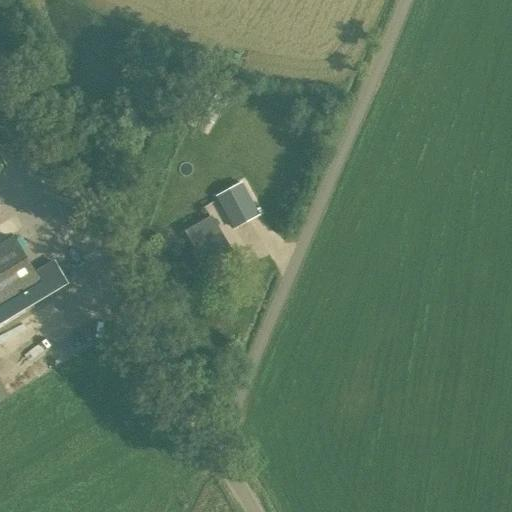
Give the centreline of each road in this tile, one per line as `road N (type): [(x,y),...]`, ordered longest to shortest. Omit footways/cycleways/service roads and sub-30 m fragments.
road 1 (unclassified): [(252,511),(0,74)]
road 2 (unknown): [(213,444),(395,0)]
